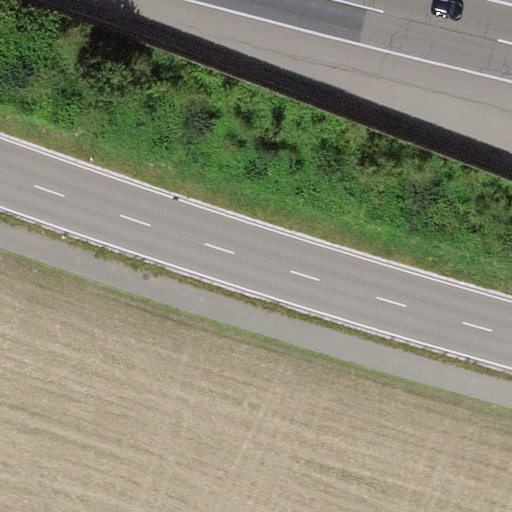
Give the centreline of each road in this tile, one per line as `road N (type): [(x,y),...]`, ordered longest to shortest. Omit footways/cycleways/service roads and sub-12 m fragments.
road 1 (tertiary): [(0,171),(511,336)]
road 2 (motorway): [(336,0),(511,44)]
